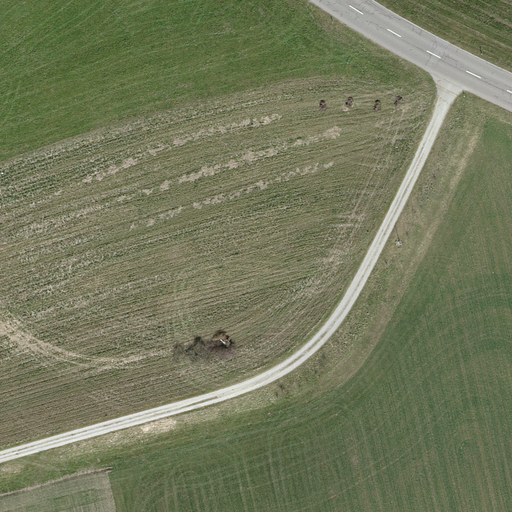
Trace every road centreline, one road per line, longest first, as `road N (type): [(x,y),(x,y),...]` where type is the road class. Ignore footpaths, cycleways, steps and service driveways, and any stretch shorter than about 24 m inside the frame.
road 1 (track): [(0,458),(211,399),(303,356),(355,291),(460,69)]
road 2 (tertiary): [(511,92),(342,0)]
